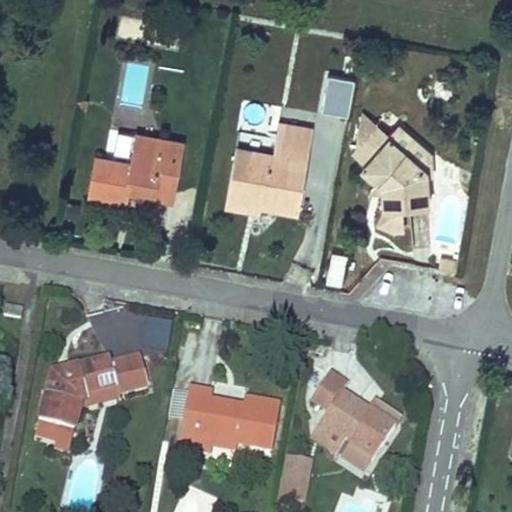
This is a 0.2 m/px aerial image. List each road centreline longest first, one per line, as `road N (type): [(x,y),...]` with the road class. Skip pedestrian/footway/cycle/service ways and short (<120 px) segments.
road 1 (residential): [(0,251),(475,336)]
road 2 (residential): [(475,336),(462,349),(432,511)]
road 3 (residential): [(511,188),(475,336)]
